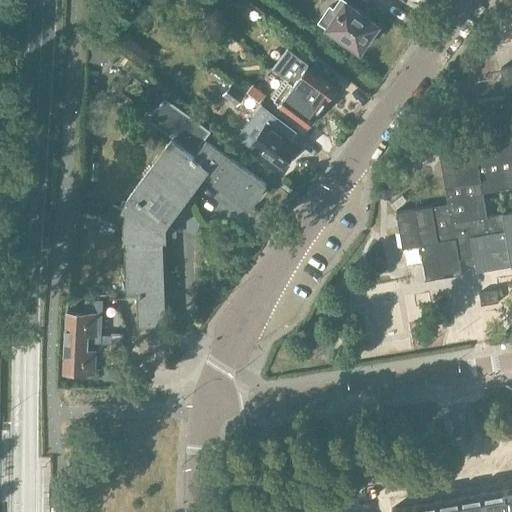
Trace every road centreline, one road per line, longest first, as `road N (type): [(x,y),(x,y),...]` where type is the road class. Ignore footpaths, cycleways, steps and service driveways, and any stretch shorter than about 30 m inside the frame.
road 1 (residential): [(206,411),(215,366),(469,0)]
road 2 (residential): [(206,411),(511,363)]
